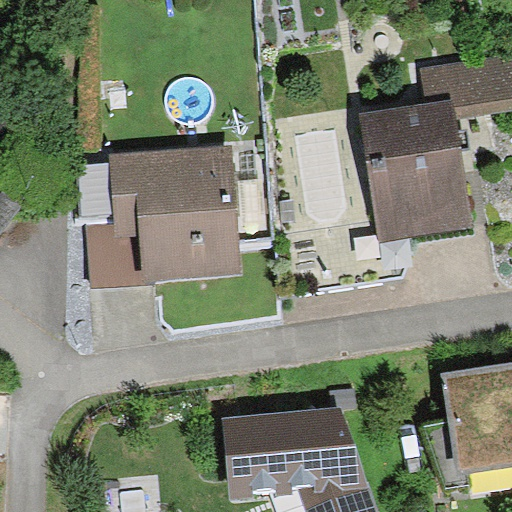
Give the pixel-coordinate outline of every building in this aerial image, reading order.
[(425,126),(355,133),(368,253),(457,243),(445,130),(511,122),(507,73),(421,82),(425,126)] [(224,174),(113,174),(112,241),(143,241),(142,294),(223,295),(224,174)] [(0,187),(0,235),(23,204),(0,187)] [(511,374),(450,382),(461,477),(511,470),(511,374)] [(382,511),(346,411),(225,418),(232,502),(301,496),(306,511),(382,511)]
